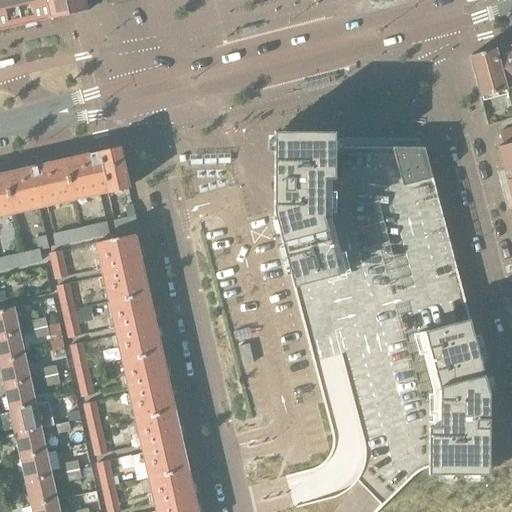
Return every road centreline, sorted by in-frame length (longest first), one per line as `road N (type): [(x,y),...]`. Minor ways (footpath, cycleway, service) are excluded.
road 1 (tertiary): [(143,91),(241,511)]
road 2 (tertiary): [(511,332),(431,19)]
road 3 (tertiary): [(164,86),(188,92),(240,83),(340,57),(431,19)]
road 4 (tertiary): [(431,19),(333,29),(234,54),(164,86)]
